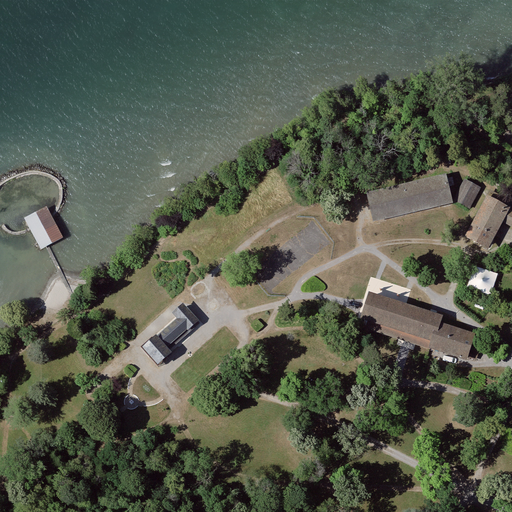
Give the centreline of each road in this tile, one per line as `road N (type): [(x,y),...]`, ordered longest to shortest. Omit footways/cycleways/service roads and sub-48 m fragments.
road 1 (track): [(487,511),(467,491),(231,473),(190,439),(177,414),(182,407)]
road 2 (track): [(8,411),(12,358),(192,218)]
road 3 (track): [(177,414),(103,447),(94,477),(77,482),(59,473),(8,411)]
